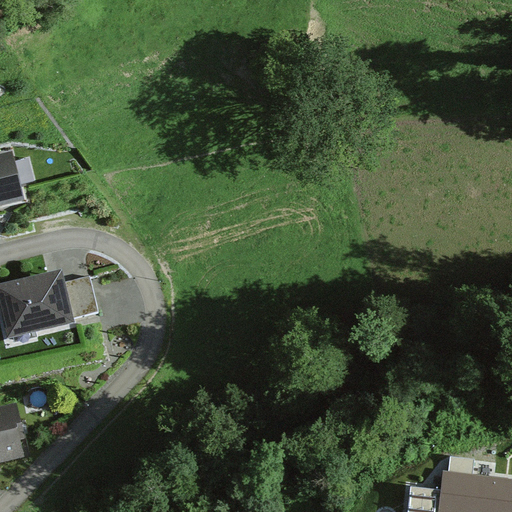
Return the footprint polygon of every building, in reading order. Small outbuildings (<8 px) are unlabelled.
[(0,209),(22,205),(10,157),(0,159),(0,209)] [(22,185),(36,183),(32,157),(18,160),(22,185)] [(66,273),(3,289),(16,341),(80,324),(66,273)] [(17,410),(0,414),(0,469),(30,462),(17,410)] [(476,463),(453,460),(447,511),(503,511),(506,482),(474,479),(476,463)] [(413,490),(410,511),(432,511),(436,493),(413,490)]
